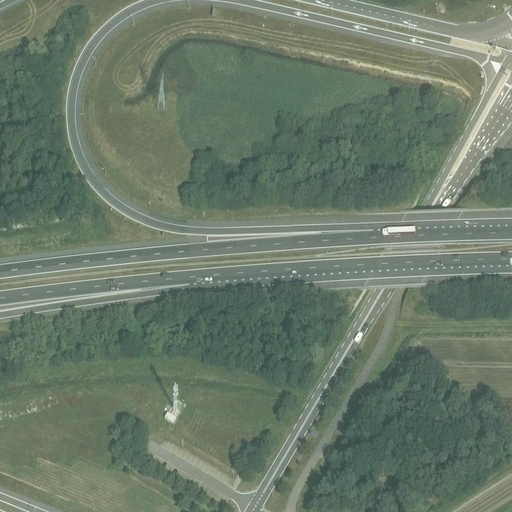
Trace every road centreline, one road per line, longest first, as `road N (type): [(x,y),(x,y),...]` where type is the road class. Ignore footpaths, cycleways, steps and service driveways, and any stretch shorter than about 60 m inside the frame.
road 1 (motorway): [(376,237),(181,229),(140,218),(105,195),(75,152),(71,95),(101,34),(159,0)]
road 2 (motorway): [(376,237),(0,272)]
road 3 (primary): [(254,507),(432,204)]
road 4 (motorway): [(190,277),(511,259)]
road 5 (motorway): [(236,0),(507,61)]
road 6 (motorway): [(0,314),(190,277)]
road 7 (motorway): [(0,298),(190,277)]
road 8 (primary): [(507,61),(432,204)]
road 9 (motorway): [(465,34),(321,0)]
road 10 (motorway): [(511,232),(376,237)]
road 11 (primary): [(432,204),(505,108)]
